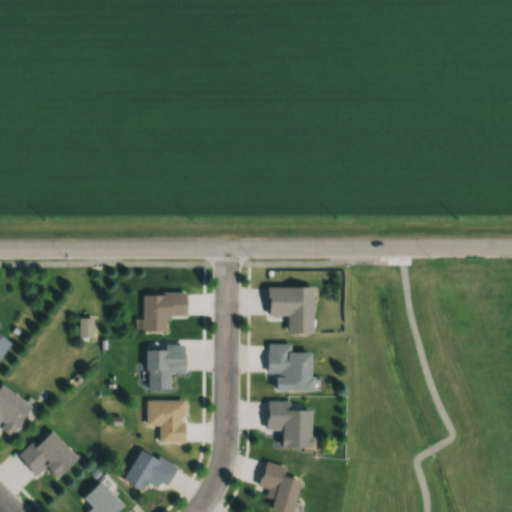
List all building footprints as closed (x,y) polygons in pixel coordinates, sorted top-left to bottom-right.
[(266,286),(266,314),(285,314),(285,333),(310,333),(310,286),(266,286)] [(140,292),(140,330),(165,330),(164,317),(184,316),(184,291),(140,292)] [(78,334),(87,334),(87,324),(78,324),(78,334)] [(182,371),(182,343),(143,343),(144,388),(169,388),(168,371),(182,371)] [(265,343),(265,374),(273,374),(273,390),(309,390),(309,351),(288,351),(288,343),(265,343)] [(0,433),(9,440),(31,406),(0,385),(0,433)] [(144,425),(157,425),(157,441),(183,441),(183,399),(144,399),(144,425)] [(308,447),(309,403),(265,402),(264,430),(279,431),(279,446),(308,447)] [(75,458),(47,427),(16,455),(34,475),(44,466),(53,477),(75,458)] [(174,465),(138,446),(120,479),(139,489),(144,479),(162,488),(174,465)] [(283,511),(289,511),(298,480),(281,475),(284,466),(262,461),(256,487),(270,490),(266,507),(283,511)] [(112,511),(121,504),(97,480),(80,497),(89,506),(83,511),(112,511)]
